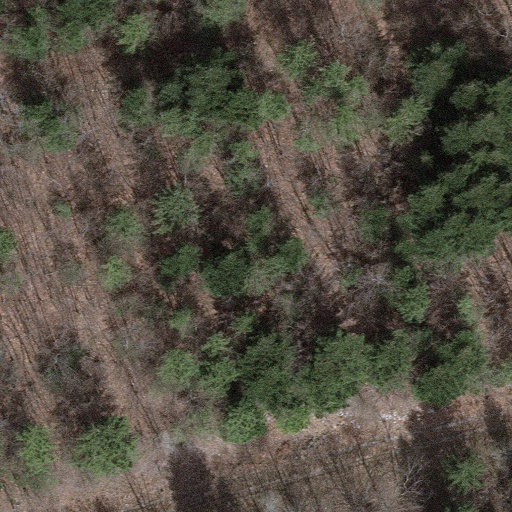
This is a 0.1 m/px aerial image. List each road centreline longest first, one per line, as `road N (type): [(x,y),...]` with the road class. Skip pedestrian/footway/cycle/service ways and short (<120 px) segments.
road 1 (track): [(426,0),(246,50),(0,86)]
road 2 (track): [(153,511),(511,424)]
